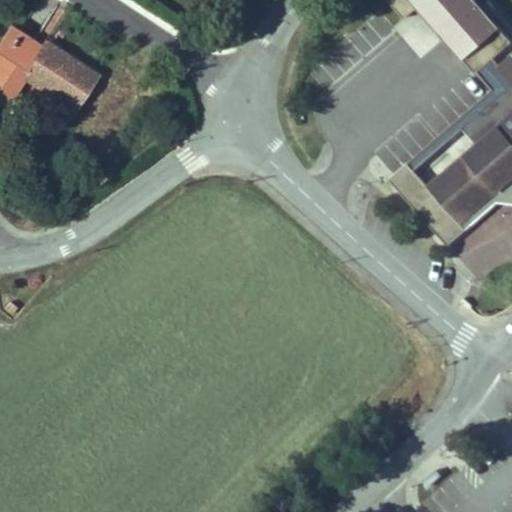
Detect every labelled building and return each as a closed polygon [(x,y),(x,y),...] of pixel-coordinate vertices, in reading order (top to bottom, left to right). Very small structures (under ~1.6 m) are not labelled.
[(383,0),(401,20),(416,7),(473,73),(510,41),(475,0),(383,0)] [(421,57),(441,40),(415,10),(395,27),(421,57)] [(45,41),(15,21),(9,31),(39,51),(45,41)] [(71,58),(45,41),(39,51),(9,31),(0,43),(0,102),(5,105),(25,76),(74,108),(96,75),(71,58)] [(511,52),(499,64),(511,79),(511,84),(463,127),(477,144),(429,186),(450,212),(459,222),(511,176),(511,52)] [(511,176),(459,222),(450,212),(444,217),(459,234),(497,201),(511,202),(511,176)] [(18,307),(11,301),(5,308),(12,314),(18,307)]
